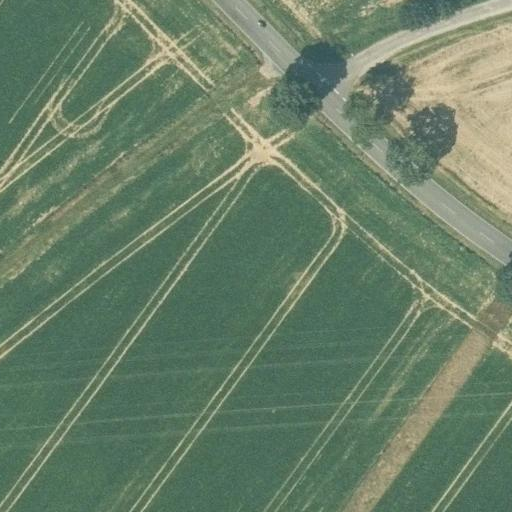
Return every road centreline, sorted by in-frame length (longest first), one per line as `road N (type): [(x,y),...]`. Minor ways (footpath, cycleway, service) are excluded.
road 1 (tertiary): [(511,254),(315,89)]
road 2 (unclassified): [(315,89),(422,33),(511,6)]
road 3 (tertiary): [(315,89),(227,0)]
